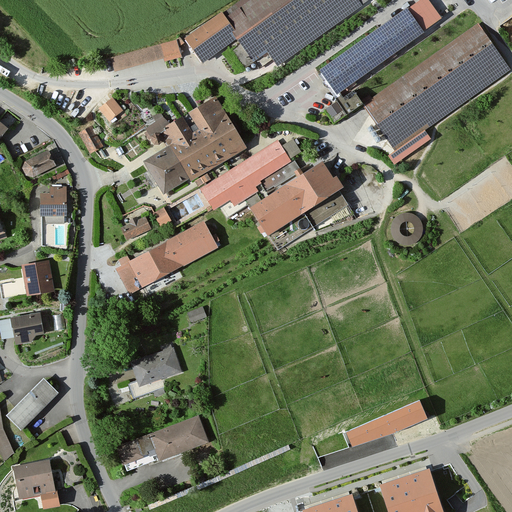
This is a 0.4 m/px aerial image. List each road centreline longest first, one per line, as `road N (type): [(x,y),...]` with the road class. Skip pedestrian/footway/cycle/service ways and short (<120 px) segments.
road 1 (tertiary): [(0,90),(65,138),(86,179),(77,364)]
road 2 (tertiary): [(231,511),(511,410)]
road 3 (residential): [(0,54),(55,82),(206,75),(254,102)]
road 4 (residential): [(254,102),(381,166),(389,185),(377,210)]
road 5 (residential): [(254,102),(398,0)]
road 6 (tertiary): [(77,364),(77,405),(117,511)]
